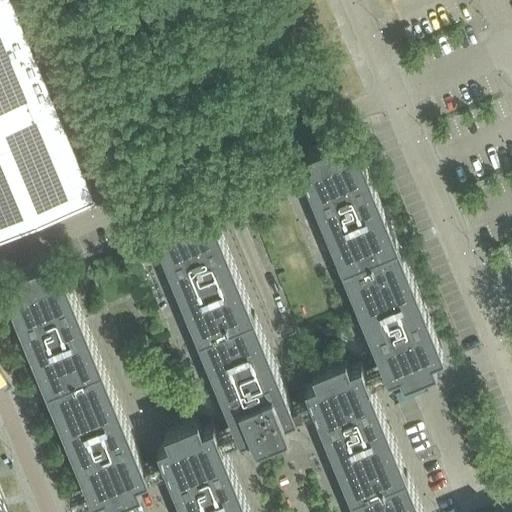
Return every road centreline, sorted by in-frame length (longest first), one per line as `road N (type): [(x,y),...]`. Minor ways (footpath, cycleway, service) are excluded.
road 1 (residential): [(0,257),(389,96)]
road 2 (residential): [(511,391),(389,96)]
road 3 (unclassified): [(74,0),(134,147)]
road 4 (unclassified): [(48,511),(0,395)]
